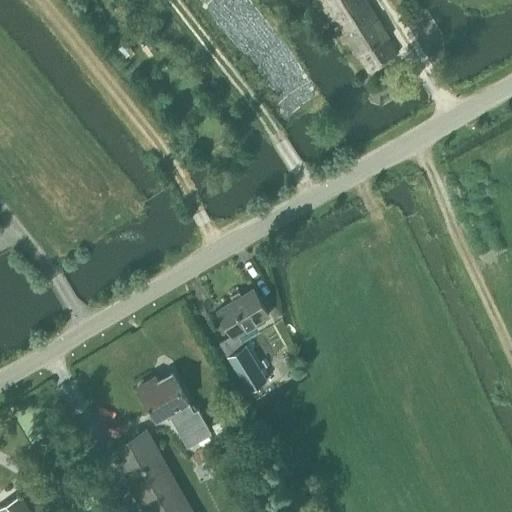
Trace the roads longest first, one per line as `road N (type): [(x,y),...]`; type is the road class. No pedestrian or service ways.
road 1 (unclassified): [(511,88),(0,380)]
road 2 (track): [(219,252),(169,159),(44,0)]
road 3 (track): [(314,199),(257,106),(173,0)]
road 4 (track): [(414,145),(511,357)]
